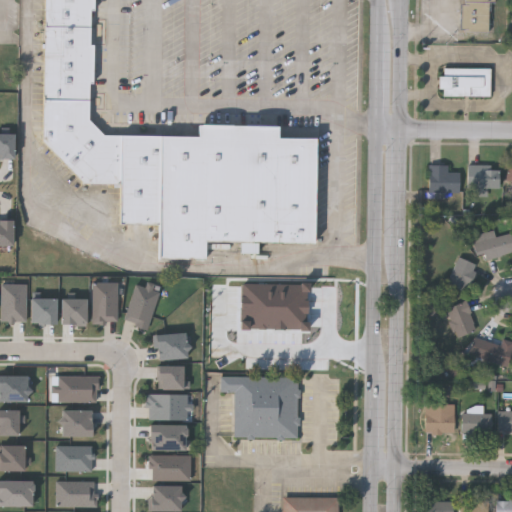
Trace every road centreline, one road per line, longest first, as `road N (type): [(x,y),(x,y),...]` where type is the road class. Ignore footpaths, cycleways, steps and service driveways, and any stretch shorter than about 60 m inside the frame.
road 1 (secondary): [(379,129),(375,390)]
road 2 (secondary): [(394,511),(399,253)]
road 3 (residential): [(124,355),(121,511)]
road 4 (residential): [(511,470),(373,466)]
road 5 (residential): [(0,352),(124,355)]
road 6 (secondary): [(399,253),(400,130)]
